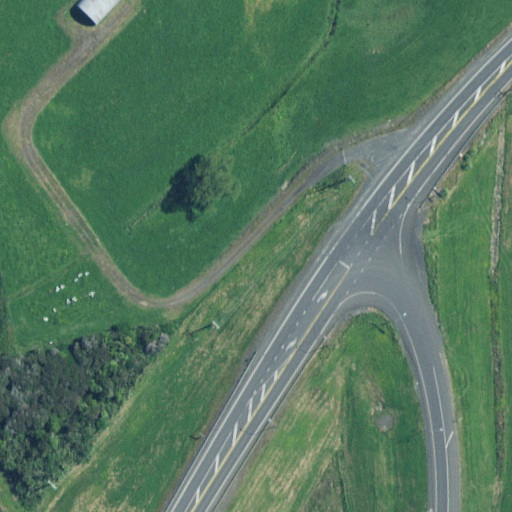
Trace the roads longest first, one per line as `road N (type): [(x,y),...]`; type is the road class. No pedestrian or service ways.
road 1 (tertiary): [(352,249),(187,511)]
road 2 (motorway): [(352,249),(394,286),(415,325),(439,437),(441,511)]
road 3 (tertiary): [(511,56),(352,249)]
